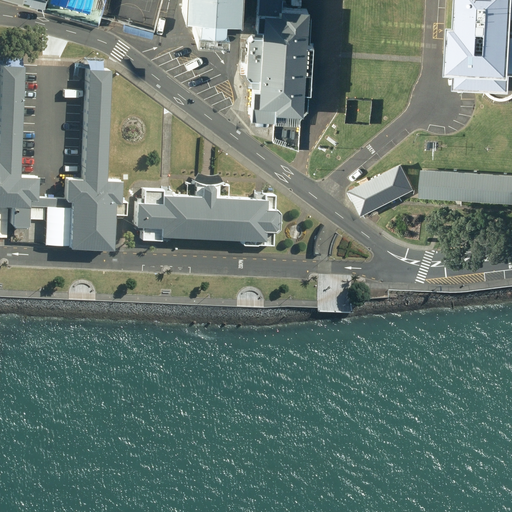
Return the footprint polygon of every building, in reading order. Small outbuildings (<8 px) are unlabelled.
[(48,2),(40,0),(32,0),(31,6),(46,10),(48,2)] [(187,0),(188,5),(204,5),(203,17),(201,17),(200,27),(232,29),(232,19),(229,18),(229,7),(244,8),(244,0),(187,0)] [(312,90),(315,42),(308,41),(311,6),(283,4),(282,0),(260,0),(259,26),(264,27),(263,34),(254,34),(250,38),(248,61),(241,61),(240,73),(247,73),(249,77),(252,77),(252,85),(254,85),(252,118),(276,119),(276,109),(304,111),(305,89),(312,90)] [(511,0),(460,0),(460,6),(454,7),(458,82),(488,84),(489,87),(491,90),(493,92),(495,94),(498,96),(501,97),(504,97),(507,97),(511,97),(511,96),(511,0)] [(106,177),(109,67),(86,65),(81,176),(65,175),(65,197),(52,197),(52,193),(46,193),(46,198),(37,198),(38,174),(17,173),(22,62),(0,61),(0,235),(6,236),(6,204),(11,205),(10,225),(27,225),(28,219),(44,219),(45,205),(69,205),(68,245),(112,246),(113,213),(125,213),(125,199),(120,199),(121,177),(106,177)] [(415,187),(403,163),(351,189),(354,195),(363,213),(388,201),(415,187)] [(511,200),(511,173),(423,167),(421,194),(511,200)] [(169,234),(243,238),(243,242),(272,243),(272,229),(275,229),(278,226),(279,211),(276,207),(274,207),(274,193),(258,192),(256,192),(254,192),(254,194),(254,196),(246,196),(218,194),(219,184),(219,182),(222,180),(218,172),(208,174),(197,171),(193,178),(196,180),(196,183),(195,194),(171,192),(171,186),(165,185),(161,185),(161,188),(143,187),(142,196),(136,196),(134,228),(140,228),(140,237),(169,239),(169,234)]
